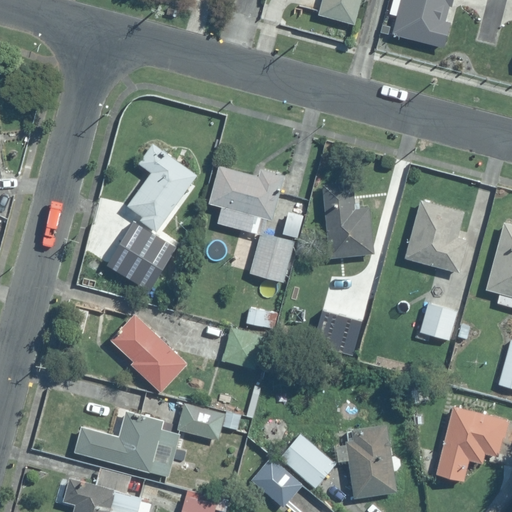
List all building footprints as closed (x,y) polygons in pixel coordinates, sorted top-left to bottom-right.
[(322,0),(318,13),(356,24),(362,0),(322,0)] [(402,0),(392,39),(444,54),(451,31),(445,29),(449,12),(453,13),(456,0),(402,0)] [(131,195),(125,204),(142,215),(140,219),(156,230),(197,172),(153,141),(138,161),(152,171),(133,197),(131,195)] [(223,206),(219,222),(259,232),(263,216),(268,218),(280,171),(262,167),(260,175),(219,165),(210,202),(223,206)] [(353,185),(324,187),(329,255),(375,252),(372,206),(354,207),(353,185)] [(421,200),(406,259),(458,272),(466,240),(456,237),(462,211),(421,200)] [(511,224),(503,222),(487,286),(501,290),(498,303),(511,306),(511,224)] [(294,240),(261,232),(251,272),(284,281),(294,240)] [(142,234),(128,252),(155,272),(168,254),(142,234)] [(460,309),(429,300),(421,328),(452,337),(460,309)] [(249,305),(246,321),(268,325),(271,309),(249,305)] [(134,360),(132,363),(162,391),(188,362),(134,312),(110,338),(134,360)] [(267,332),(232,324),(224,359),(259,367),(267,332)] [(511,338),(499,383),(511,386),(511,338)] [(185,402),(179,428),(220,438),(226,412),(185,402)] [(75,450),(149,470),(168,475),(179,433),(162,429),(164,420),(138,413),(136,419),(125,416),(120,436),(81,425),(75,450)] [(393,491),(387,425),(347,429),(353,495),(393,491)] [(337,463),(302,432),(280,457),(316,487),(337,463)] [(269,457),(252,479),(286,505),(303,482),(269,457)] [(102,465),(96,485),(69,477),(62,500),(75,504),(72,511),(149,511),(152,503),(126,494),(132,475),(102,465)] [(188,488),(181,511),(214,511),(219,496),(188,488)]
